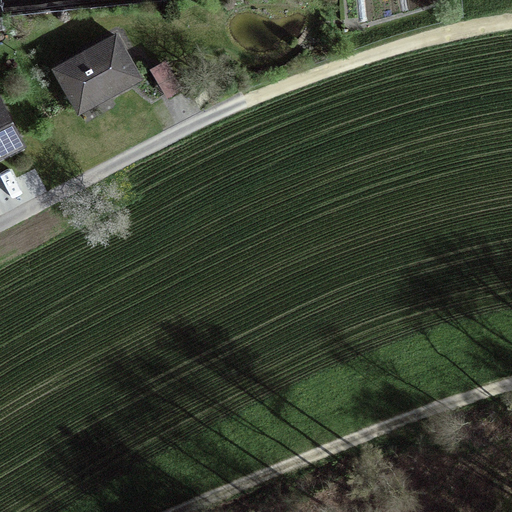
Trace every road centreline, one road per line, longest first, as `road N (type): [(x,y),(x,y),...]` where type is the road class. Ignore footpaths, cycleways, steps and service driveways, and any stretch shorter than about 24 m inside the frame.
road 1 (track): [(181,511),(306,456),(511,383)]
road 2 (track): [(511,21),(433,34),(242,101)]
